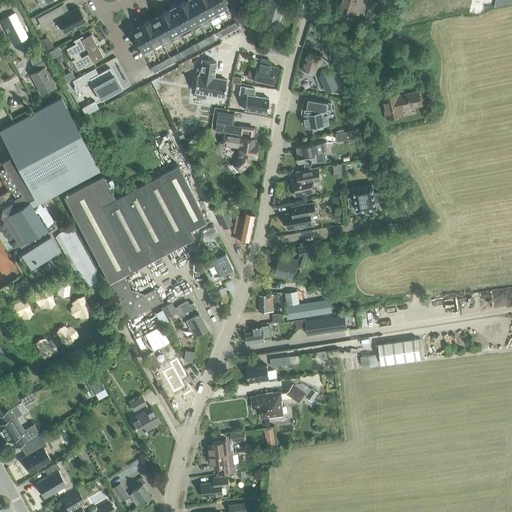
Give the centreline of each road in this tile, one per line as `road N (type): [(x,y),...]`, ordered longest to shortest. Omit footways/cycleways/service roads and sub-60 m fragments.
road 1 (unclassified): [(169,511),(181,451),(257,244)]
road 2 (unclassified): [(257,244),(308,0)]
road 3 (residential): [(257,244),(394,219)]
